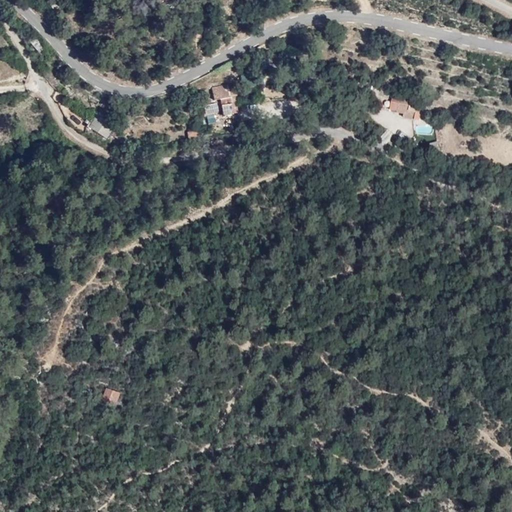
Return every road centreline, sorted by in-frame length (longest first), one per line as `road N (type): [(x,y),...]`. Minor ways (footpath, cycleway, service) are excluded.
road 1 (tertiary): [(15,0),(90,78),(125,92),(165,86),(276,28),(332,15),(511,48)]
road 2 (unclassified): [(0,11),(65,124),(115,154),(165,161),(309,135),(341,139)]
road 3 (track): [(341,139),(219,203),(116,243),(67,312),(54,350),(78,374)]
road 4 (track): [(341,139),(511,216)]
